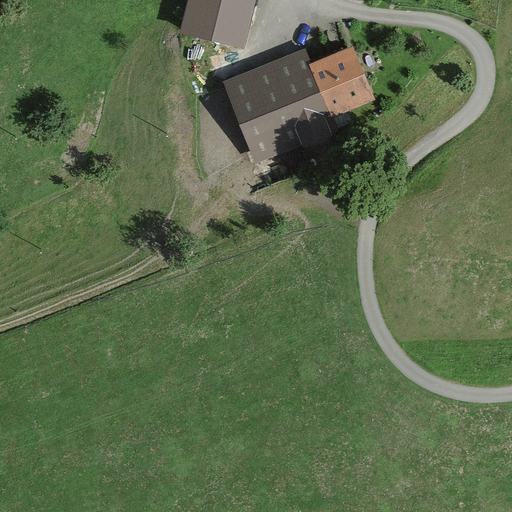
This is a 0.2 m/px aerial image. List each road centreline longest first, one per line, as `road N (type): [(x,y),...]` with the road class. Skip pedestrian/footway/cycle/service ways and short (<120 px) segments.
road 1 (residential): [(511,393),(454,392),(419,377),(380,330),(367,289),(373,204),(397,170),(479,101),(486,74),(480,48),(444,23),(365,14),(326,0)]
road 2 (track): [(0,326),(179,249),(237,195)]
